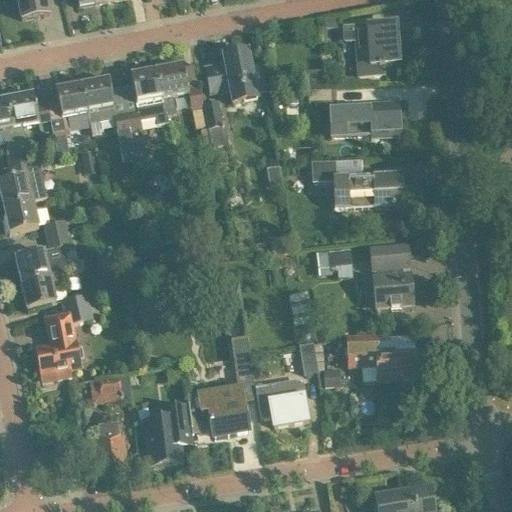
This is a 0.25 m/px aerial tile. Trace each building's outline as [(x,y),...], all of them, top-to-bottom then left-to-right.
[(17,0),(21,22),(21,23),(49,18),(49,17),(46,0),(17,0)] [(76,0),(78,10),(105,6),(103,0),(76,0)] [(338,31),(338,22),(326,23),(326,32),(338,31)] [(395,27),(344,31),(345,43),(356,42),(358,69),(359,80),(379,78),(386,77),(385,67),(398,66),(397,65),(394,29),(395,28),(395,27)] [(225,68),(206,72),(212,98),(230,94),(233,107),(258,102),(257,97),(267,95),(262,68),(251,70),(248,56),(223,61),(225,68)] [(183,68),(156,73),(162,103),(188,98),(191,113),(203,110),(199,89),(187,92),(183,68)] [(137,113),(126,115),(130,135),(142,133),(140,124),(155,121),(156,129),(167,126),(162,103),(156,73),(130,78),(137,113)] [(82,88),(87,117),(89,127),(114,122),(122,163),(134,161),(134,157),(132,146),(129,135),(130,135),(126,115),(115,117),(108,83),(82,88)] [(57,103),(46,105),(53,141),(70,138),(66,122),(87,117),(82,88),(55,93),(57,103)] [(331,95),(308,96),(309,108),(332,107),(331,95)] [(33,97),(7,102),(17,156),(27,154),(29,154),(27,146),(28,146),(26,138),(24,138),(23,130),(39,127),(33,97)] [(298,97),(286,97),(286,106),(298,105),(298,97)] [(7,102),(0,103),(0,134),(1,134),(7,158),(17,156),(7,102)] [(399,106),(329,111),(331,142),(401,138),(399,106)] [(218,107),(204,109),(211,151),(227,148),(223,130),(222,130),(218,107)] [(144,144),(132,146),(134,157),(146,155),(144,144)] [(7,158),(7,159),(9,170),(30,166),(27,154),(17,156),(7,158)] [(83,168),(95,165),(93,156),(81,158),(83,168)] [(12,182),(0,185),(0,198),(3,212),(33,205),(27,179),(33,178),(30,166),(9,170),(12,182)] [(335,166),(311,167),(312,187),(333,186),(334,213),(404,210),(403,178),(374,180),(374,176),(362,176),(362,180),(336,182),(335,166)] [(33,205),(3,212),(9,238),(39,231),(33,205)] [(64,225),(44,229),(47,242),(66,237),(64,225)] [(75,234),(66,237),(47,242),(50,253),(78,247),(75,234)] [(173,254),(157,257),(160,269),(188,263),(183,242),(181,242),(180,242),(178,243),(177,244),(175,246),(174,247),(173,249),(173,250),(172,252),(173,254)] [(407,249),(369,253),(372,276),(374,276),(374,281),(372,282),(376,314),(390,313),(401,312),(401,311),(413,310),(410,276),(402,276),(402,273),(410,273),(407,249)] [(351,252),(329,254),(331,283),(353,281),(351,252)] [(44,254),(14,261),(20,288),(64,277),(74,275),(72,265),(48,270),(44,254)] [(64,277),(20,288),(26,314),(57,307),(54,295),(68,291),(64,277)] [(204,318),(243,312),(239,288),(201,294),(204,318)] [(308,294),(289,298),(295,330),(314,327),(308,294)] [(87,299),(61,305),(64,317),(98,309),(96,298),(87,300),(87,299)] [(50,350),(36,353),(41,379),(55,376),(57,383),(70,381),(69,374),(80,371),(76,346),(75,346),(71,328),(93,323),(92,319),(100,317),(98,309),(64,317),(65,318),(45,322),(50,350)] [(245,340),(231,343),(235,365),(240,393),(254,391),(249,363),(245,340)] [(376,340),(347,342),(349,373),(362,372),(363,387),(401,385),(403,391),(411,390),(412,384),(416,384),(415,357),(394,358),(394,356),(377,357),(376,340)] [(318,374),(314,348),(300,350),(305,379),(318,377),(318,374)] [(339,391),(339,374),(324,375),(324,391),(339,391)] [(276,382),(267,383),(269,397),(278,395),(276,382)] [(116,384),(96,388),(98,400),(118,396),(116,384)] [(240,397),(187,406),(191,432),(211,429),(214,444),(228,441),(228,439),(247,436),(240,397)] [(303,401),(269,407),(273,432),(307,426),(303,401)] [(162,423),(143,425),(148,470),(180,467),(177,440),(190,439),(189,433),(186,411),(161,413),(162,423)] [(98,443),(94,444),(99,478),(127,473),(121,439),(118,440),(116,426),(96,429),(98,443)] [(66,449),(53,451),(57,473),(70,471),(66,449)] [(434,511),(430,490),(375,499),(377,511),(434,511)]
